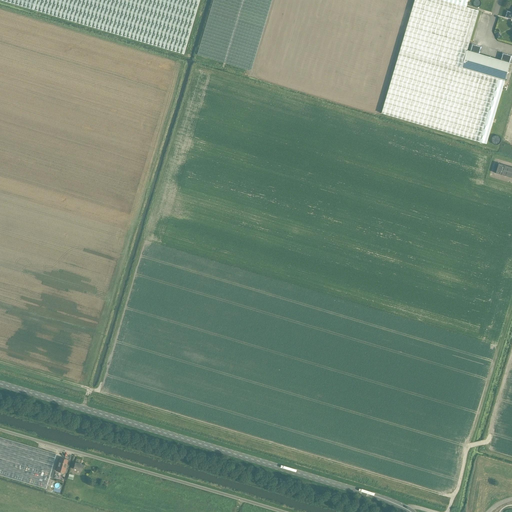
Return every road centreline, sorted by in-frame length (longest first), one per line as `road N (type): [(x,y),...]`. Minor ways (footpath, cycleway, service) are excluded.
road 1 (tertiary): [(411,511),(0,383)]
road 2 (unclassified): [(0,429),(282,511)]
